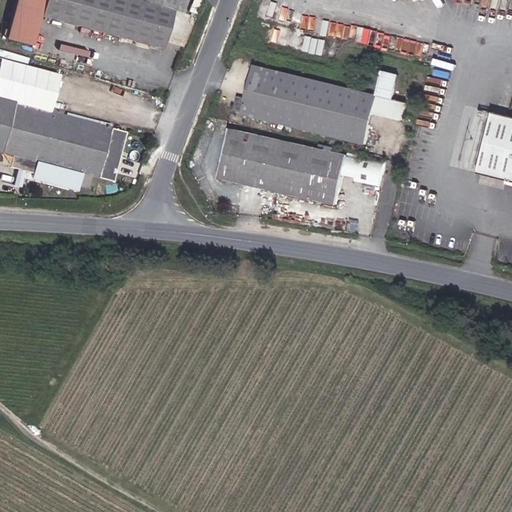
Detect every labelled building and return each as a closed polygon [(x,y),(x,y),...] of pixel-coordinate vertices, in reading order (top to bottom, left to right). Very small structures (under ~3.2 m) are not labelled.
[(24,21),(152,52),(164,2),(157,0),(118,0),(118,2),(111,0),(1,0),(0,6),(0,48),(16,52),(24,21)] [(186,19),(191,4),(184,2),(179,16),(186,19)] [(257,49),(295,57),(299,37),(261,29),(257,49)] [(369,97),(365,96),(246,71),(237,123),(360,147),(366,117),(393,121),(398,103),(385,100),(389,76),(374,73),(369,97)] [(511,110),(490,105),(474,173),(508,181),(507,187),(511,188),(511,110)] [(103,182),(108,183),(118,149),(89,141),(90,138),(57,129),(56,132),(51,130),(52,127),(9,116),(8,119),(2,117),(0,123),(0,170),(4,172),(1,183),(23,190),(22,193),(66,205),(71,190),(103,200),(105,193),(101,191),(103,182)] [(378,166),(224,137),(214,187),(332,209),(338,179),(351,181),(350,185),(373,189),(378,166)]
